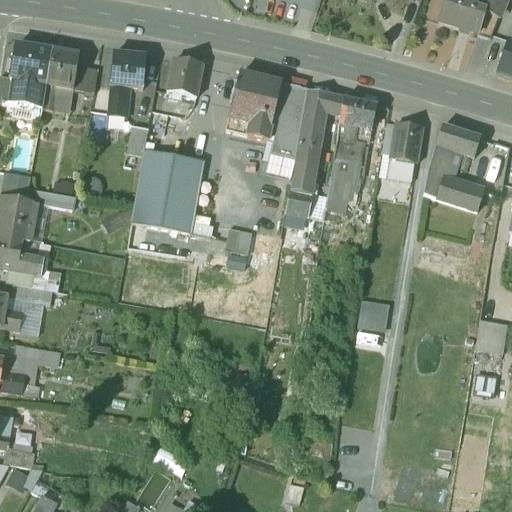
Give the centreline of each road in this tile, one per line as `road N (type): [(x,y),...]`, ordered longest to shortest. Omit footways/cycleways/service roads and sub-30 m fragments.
road 1 (secondary): [(511,110),(191,31)]
road 2 (secondary): [(191,31),(4,0)]
